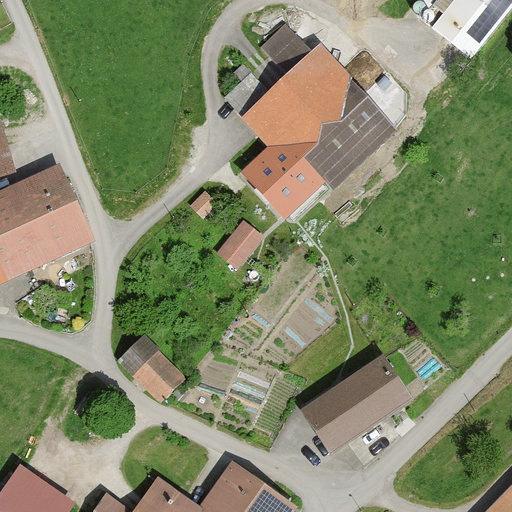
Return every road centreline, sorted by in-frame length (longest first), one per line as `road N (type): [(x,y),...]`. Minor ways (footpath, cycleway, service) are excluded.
road 1 (unclassified): [(94,365),(108,286),(105,234),(65,123),(5,0)]
road 2 (unclassified): [(353,499),(160,416),(94,365)]
road 3 (unclassified): [(511,344),(353,499)]
road 4 (unknown): [(0,305),(28,269),(78,243),(99,217)]
